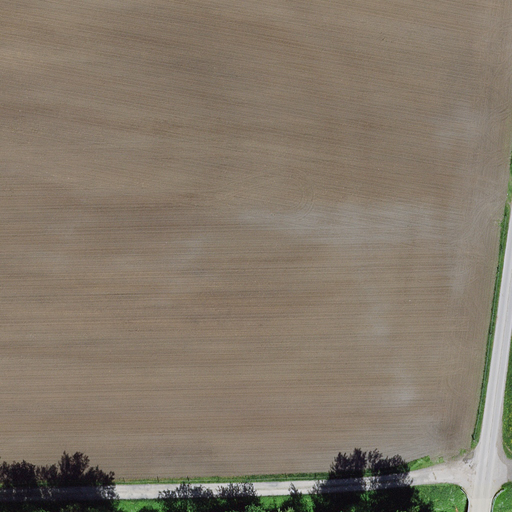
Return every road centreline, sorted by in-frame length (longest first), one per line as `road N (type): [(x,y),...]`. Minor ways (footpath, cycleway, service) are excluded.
road 1 (track): [(0,486),(511,474)]
road 2 (unclassified): [(511,279),(481,511)]
